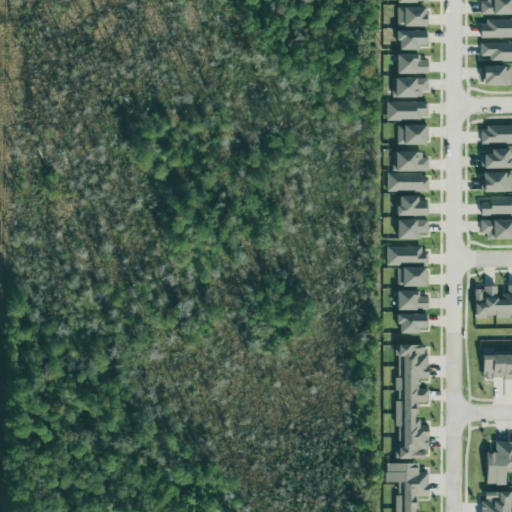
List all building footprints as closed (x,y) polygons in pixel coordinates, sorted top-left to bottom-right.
[(511,15),(511,0),(477,0),(478,15),(511,15)] [(424,7),(395,7),(395,26),(424,27),(424,7)] [(511,38),(511,19),(477,20),(478,39),(511,38)] [(417,51),(417,45),(425,45),(425,31),(395,30),(394,50),(417,51)] [(511,62),(511,42),(478,43),(478,57),(487,56),(487,62),(511,62)] [(425,60),(417,60),(418,55),(394,55),(394,74),(425,74),(425,60)] [(508,66),(479,67),(480,86),(509,86),(508,66)] [(423,78),(392,78),(392,98),(423,98),(423,78)] [(384,120),(425,120),(425,102),(385,102),(384,120)] [(395,145),(424,145),(424,125),(395,125),(395,145)] [(511,126),(478,127),(478,145),(511,144),(511,126)] [(508,169),(508,149),(488,149),(488,155),(479,155),(480,169),(508,169)] [(426,154),(392,153),(392,171),(425,172),(426,154)] [(384,192),(425,192),(426,179),(418,178),(418,173),(385,173),(384,192)] [(509,173),(480,173),(480,192),(509,192),(509,173)] [(415,197),(395,196),(395,216),(425,217),(426,202),(415,202),(415,197)] [(511,196),(487,197),(487,202),(478,202),(478,215),(511,215),(511,196)] [(485,240),(511,239),(511,219),(478,220),(478,233),(485,233),(485,240)] [(426,221),(394,220),(394,240),(417,240),(417,233),(426,234),(426,221)] [(385,248),(385,265),(426,264),(425,248),(385,248)] [(425,268),(395,267),(395,287),(424,287),(425,268)] [(472,318),(511,317),(511,285),(504,286),(505,295),(495,295),(495,288),(471,289),(472,318)] [(426,310),(425,297),(418,297),(418,291),(394,291),(394,310),(426,310)] [(416,334),(416,329),(426,329),(426,314),(395,315),(395,334),(416,334)] [(394,345),(393,447),(394,447),(394,459),(421,460),(421,451),(425,451),(425,426),(416,425),(416,403),(426,403),(426,390),(416,390),(416,379),(424,379),(425,345),(394,345)] [(479,349),(480,379),(511,379),(511,384),(511,355),(492,356),(491,348),(479,349)] [(484,486),(503,485),(503,474),(511,473),(511,442),(492,443),(492,453),(483,453),(484,486)] [(415,511),(415,497),(425,497),(425,473),(416,473),(416,464),(383,464),(383,483),(394,483),(393,511),(415,511)] [(510,511),(511,493),(482,492),(481,501),(478,501),(477,511),(510,511)]
